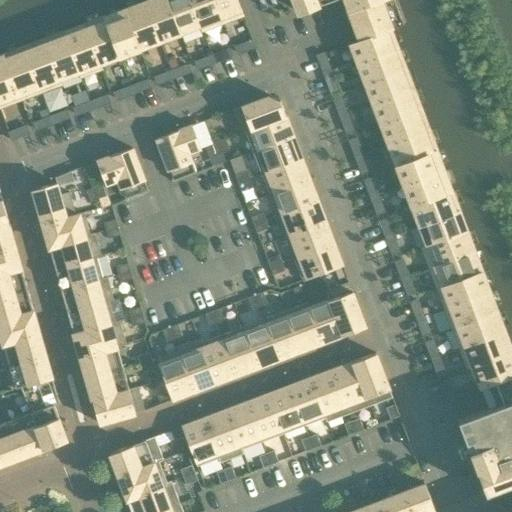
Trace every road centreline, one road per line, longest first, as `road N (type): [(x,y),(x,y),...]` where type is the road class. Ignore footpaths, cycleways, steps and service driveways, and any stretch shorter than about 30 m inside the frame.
road 1 (residential): [(386,334),(293,92),(276,77),(0,177)]
road 2 (residential): [(86,445),(386,334)]
road 3 (residential): [(453,511),(386,334)]
